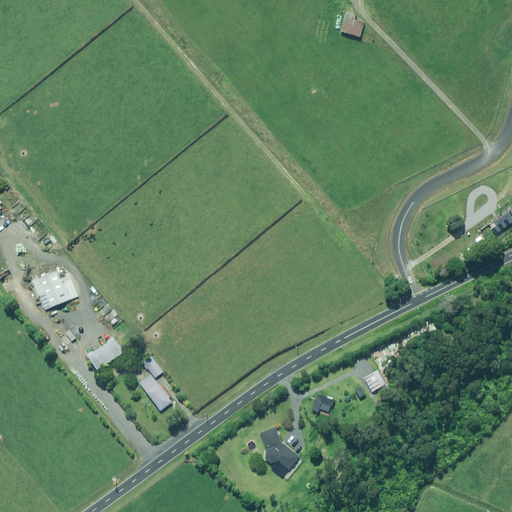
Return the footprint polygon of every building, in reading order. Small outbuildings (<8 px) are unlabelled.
[(355,20),(356,15),(346,12),(341,31),(361,37),(365,22),(355,20)] [(72,275),(63,279),(60,271),(35,281),(47,310),(80,296),(72,275)] [(77,339),(72,331),(68,333),(74,341),(77,339)] [(100,369),(126,352),(116,338),(90,355),(100,369)] [(157,378),(165,371),(154,357),(145,363),(157,378)] [(372,392),(386,384),(378,370),(364,378),(372,392)] [(163,411),(174,402),(153,374),(141,383),(163,411)] [(265,455),(264,458),(270,463),(275,461),(278,461),(290,470),(300,456),(282,443),(279,437),(276,429),(275,427),(268,430),(261,433),(259,434),(263,441),(266,450),(265,455)]
